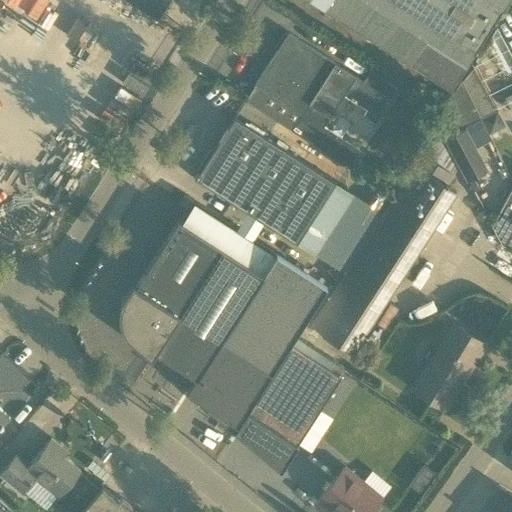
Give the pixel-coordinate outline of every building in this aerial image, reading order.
[(48,20),(63,4),(58,0),(52,0),(41,13),(48,20)] [(125,0),(156,20),(169,0),(125,0)] [(507,0),(309,0),(450,91),(507,0)] [(245,101),(292,131),(347,166),(358,149),(324,127),(343,96),(366,110),(363,115),(375,123),(397,89),(370,71),(363,81),(287,33),(255,84),(245,101)] [(476,65),(462,81),(480,117),(489,113),(497,109),(476,65)] [(462,79),(449,99),(462,127),(480,117),(462,81),(462,79)] [(427,97),(436,103),(441,94),(433,88),(427,97)] [(459,163),(468,180),(486,171),(463,129),(462,127),(449,99),(436,119),(440,127),(459,163)] [(335,182),(251,128),(234,117),(199,171),(198,170),(193,177),(296,243),(335,182)] [(459,163),(440,127),(422,155),(312,325),(352,351),(456,192),(446,185),(452,175),(459,163)] [(511,187),(509,194),(501,207),(511,213),(511,187)] [(178,204),(187,209),(193,200),(183,195),(178,204)] [(118,310),(118,313),(118,316),(118,319),(119,322),(120,325),(121,328),(122,331),(124,333),(126,336),(128,338),(130,340),(150,357),(154,351),(220,247),(178,220),(136,285),(132,282),(123,296),(122,298),(121,301),(120,304),(119,307),(118,310)] [(260,273),(220,247),(154,351),(195,378),(260,273)] [(260,273),(195,378),(186,392),(217,412),(215,416),(234,430),(246,411),(288,343),(324,287),(272,253),(260,273)] [(453,325),(443,342),(413,389),(444,408),(484,344),(453,325)] [(340,377),(288,343),(246,411),(234,430),(280,470),(340,377)] [(0,427),(9,418),(0,408),(0,427)] [(57,497),(67,485),(80,469),(62,455),(66,451),(50,438),(28,464),(15,453),(0,471),(0,474),(22,493),(34,478),(57,497)] [(423,464),(408,485),(419,493),(435,472),(423,464)] [(330,511),(369,511),(381,497),(344,466),(316,500),(330,511)] [(0,511),(129,511),(131,511),(129,509),(118,500),(102,486),(99,489),(80,511),(17,511),(0,497),(0,511)]
